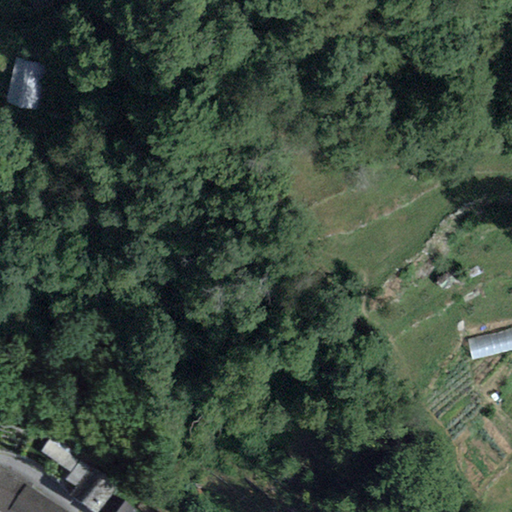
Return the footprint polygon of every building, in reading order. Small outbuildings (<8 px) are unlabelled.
[(7,102),(39,109),(49,66),(17,58),(7,102)] [(70,474),(79,461),(49,442),(40,455),(70,474)] [(64,511),(27,491),(30,485),(0,468),(0,508),(7,511),(64,511)] [(91,469),(73,495),(98,511),(116,486),(91,469)] [(136,511),(115,496),(103,511),(136,511)]
